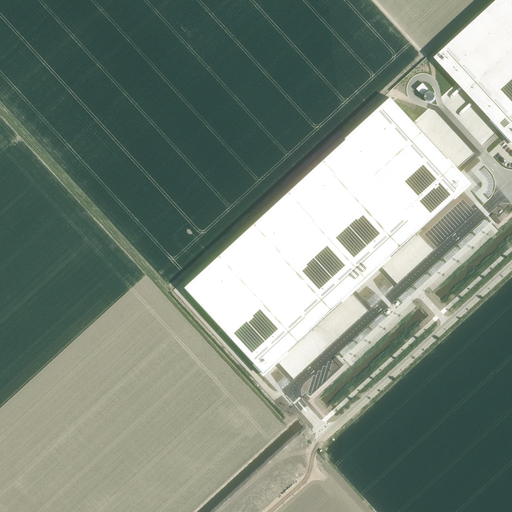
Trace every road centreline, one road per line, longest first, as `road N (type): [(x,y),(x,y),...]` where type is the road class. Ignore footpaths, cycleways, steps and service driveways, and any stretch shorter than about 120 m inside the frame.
road 1 (unclassified): [(316,428),(347,416),(511,265)]
road 2 (unknown): [(225,511),(316,428)]
